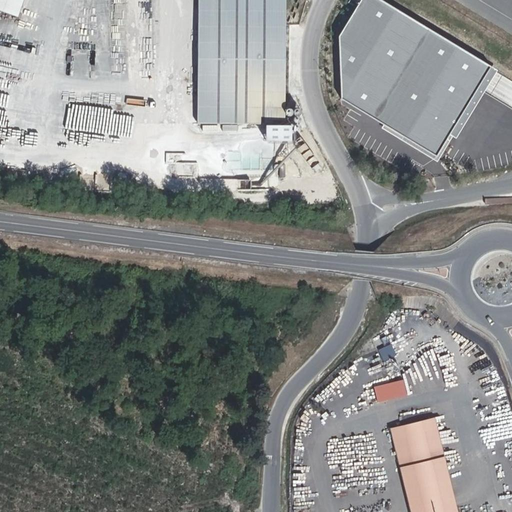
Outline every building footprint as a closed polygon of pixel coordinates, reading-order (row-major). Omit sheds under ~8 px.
[(0,0),(0,10),(16,16),(21,0),(0,0)] [(288,0),(203,0),(202,127),(289,127),(288,0)] [(436,158),(489,64),(381,0),(361,0),(341,34),(341,99),(436,158)] [(372,384),(375,400),(406,395),(403,379),(372,384)] [(391,440),(389,430),(383,431),(402,511),(451,511),(428,420),(423,422),(425,431),(391,440)] [(391,440),(425,431),(423,422),(389,430),(391,440)]
